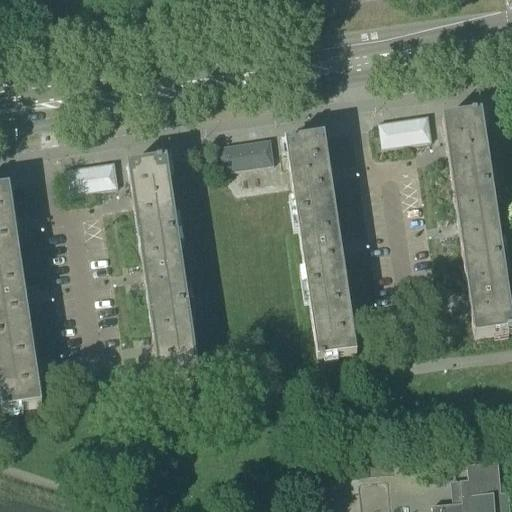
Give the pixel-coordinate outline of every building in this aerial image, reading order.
[(441,123),(452,196),(491,191),(481,117),(476,118),(475,118),(470,119),(441,123)] [(414,124),(418,148),(430,147),(427,121),(425,121),(426,123),(415,124),(414,124)] [(402,126),(406,150),(418,148),(414,124),(414,125),(402,126)] [(390,127),(394,152),(406,150),(402,126),(401,126),(402,126),(390,128),(390,127)] [(394,152),(390,127),(389,127),(390,128),(378,130),(378,128),(377,129),(380,154),(394,152)] [(288,173),(295,220),(334,214),(323,141),(294,145),(289,145),(289,146),(284,147),(288,173)] [(257,147),(256,147),(260,172),(273,170),(269,145),(268,145),(268,146),(257,148),(257,147)] [(245,149),(244,149),(248,174),(260,172),(256,147),(256,148),(245,150),(245,149)] [(233,151),(236,176),(248,174),(244,149),(244,150),(233,152),(233,151)] [(236,176),(233,151),(232,151),(232,152),(221,153),(221,152),(219,152),(223,177),(236,176)] [(126,170),(137,243),(177,238),(170,190),(166,164),(161,165),(161,164),(155,165),(156,166),(126,170)] [(101,171),(100,171),(104,195),(117,193),(113,168),(112,168),(112,170),(101,171)] [(89,172),(88,172),(92,197),(104,195),(100,171),(100,172),(89,173),(89,172)] [(77,174),(76,174),(80,199),(92,197),(88,172),(88,173),(77,175),(77,174)] [(80,199),(76,174),(76,175),(65,177),(65,175),(63,175),(67,201),(80,199)] [(452,196),(463,268),(502,263),(491,191),(452,196)] [(0,267),(19,265),(9,192),(0,192),(0,267)] [(295,220),(305,292),(345,286),(334,214),(295,220)] [(137,243),(148,316),(187,310),(177,238),(137,243)] [(511,329),(502,263),(463,268),(474,342),(506,337),(511,336),(511,335),(511,329)] [(0,267),(0,340),(30,337),(19,265),(0,267)] [(345,286),(305,292),(316,365),(318,365),(324,364),(323,364),(356,359),(345,286)] [(187,310),(148,316),(159,388),(191,384),(196,383),(198,382),(187,310)] [(30,337),(0,340),(0,405),(2,416),(3,415),(4,416),(9,415),(41,410),(30,337)] [(508,511),(507,497),(500,498),(497,467),(465,470),(467,485),(459,486),(461,508),(431,511),(430,511),(508,511)]
